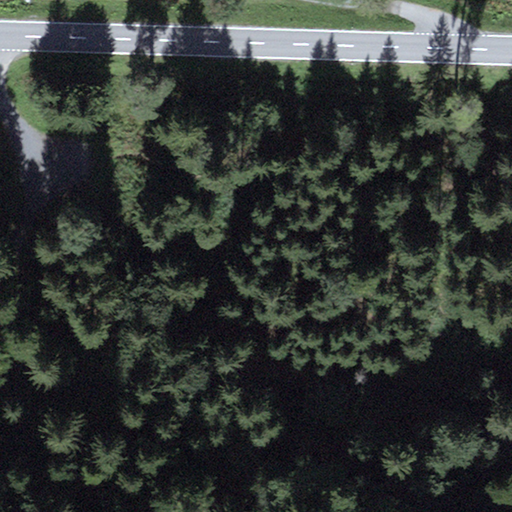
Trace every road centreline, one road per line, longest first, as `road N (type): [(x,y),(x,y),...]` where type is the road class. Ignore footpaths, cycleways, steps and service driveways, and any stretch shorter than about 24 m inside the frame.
road 1 (tertiary): [(511,48),(0,35)]
road 2 (track): [(0,264),(33,209),(35,185),(0,94)]
road 3 (track): [(452,46),(411,9),(344,0)]
